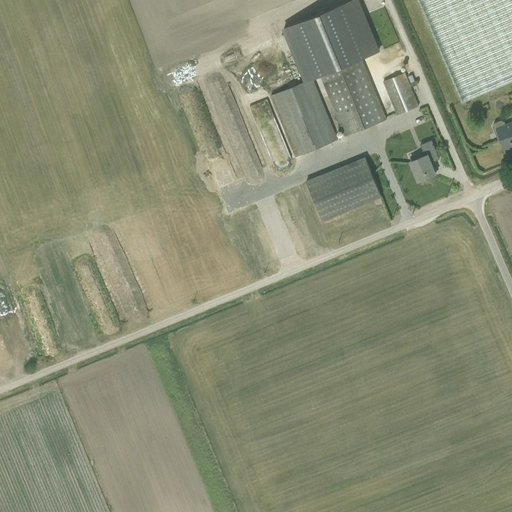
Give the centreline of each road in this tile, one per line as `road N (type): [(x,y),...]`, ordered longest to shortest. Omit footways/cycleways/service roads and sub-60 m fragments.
road 1 (unclassified): [(472,191),(0,384)]
road 2 (unclassified): [(472,191),(392,0)]
